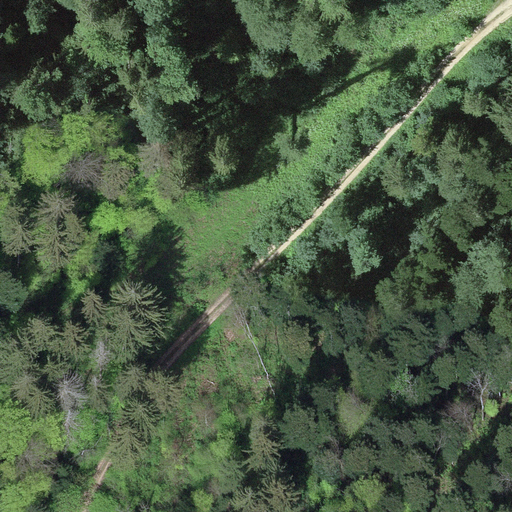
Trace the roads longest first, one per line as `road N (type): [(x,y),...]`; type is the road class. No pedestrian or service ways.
road 1 (track): [(83,511),(165,359),(464,47),(511,14)]
road 2 (track): [(440,0),(202,242),(0,353)]
